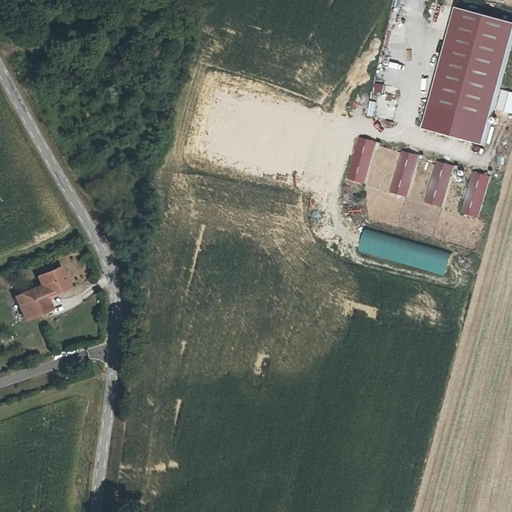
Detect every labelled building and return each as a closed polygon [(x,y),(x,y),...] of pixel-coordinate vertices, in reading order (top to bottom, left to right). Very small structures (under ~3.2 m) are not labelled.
[(511,62),(511,22),(462,9),(428,129),(488,146),(511,62)] [(376,83),(373,95),(383,97),(386,85),(376,83)] [(359,137),(347,180),(366,185),(378,142),(359,137)] [(407,196),(419,155),(402,150),(390,192),(407,196)] [(442,207),(453,166),(436,161),(425,202),(442,207)] [(476,218),(488,176),(471,171),(459,213),(476,218)] [(454,251),(366,228),(359,251),(448,274),(454,251)] [(32,267),(25,270),(29,278),(35,275),(32,267)] [(68,290),(77,286),(70,268),(47,277),(50,286),(24,296),(33,319),(60,309),(55,298),(54,293),(67,288),(68,290)] [(68,290),(67,288),(54,293),(55,298),(69,293),(68,290)]
